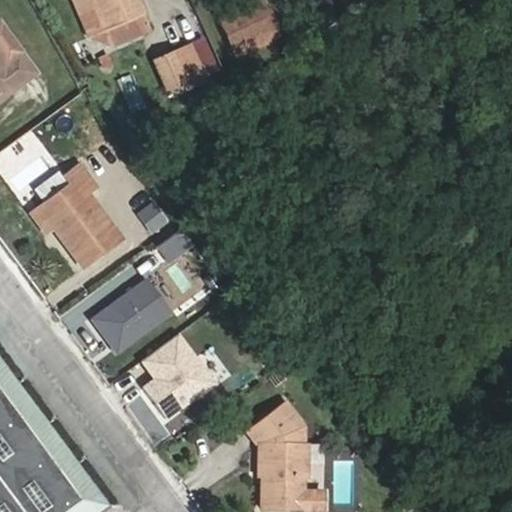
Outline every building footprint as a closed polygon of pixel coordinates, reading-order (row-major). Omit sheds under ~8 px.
[(69,0),(90,46),(106,39),(88,0),(69,0)] [(148,21),(137,0),(88,0),(106,39),(148,21)] [(277,28),(262,0),(248,0),(222,14),(239,48),(277,28)] [(16,53),(0,31),(0,54),(5,62),(16,53)] [(224,67),(211,42),(158,62),(169,89),(224,67)] [(5,62),(0,54),(0,98),(32,74),(17,53),(5,62)] [(45,203),(39,207),(56,231),(85,270),(123,241),(88,196),(97,189),(78,163),(62,174),(69,184),(45,203)] [(45,203),(69,184),(62,174),(37,193),(45,203)] [(154,202),(135,212),(148,237),(167,227),(154,202)] [(39,207),(30,213),(48,236),(56,231),(39,207)] [(122,336),(153,377),(190,351),(142,287),(102,320),(118,339),(122,336)] [(0,511),(92,511),(104,503),(0,367),(0,511)] [(304,425),(284,400),(245,428),(253,439),(263,440),(261,506),(322,508),(322,490),(302,489),(304,425)]
